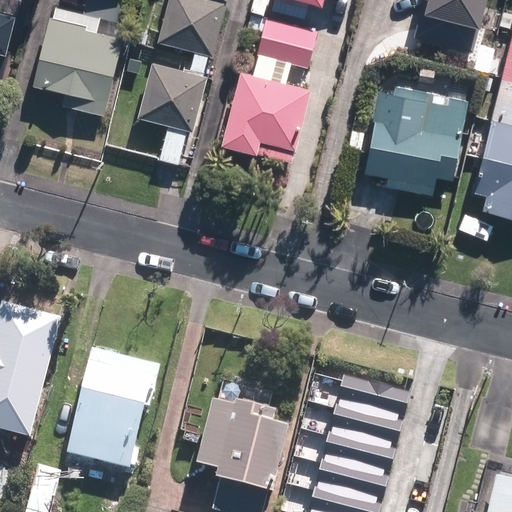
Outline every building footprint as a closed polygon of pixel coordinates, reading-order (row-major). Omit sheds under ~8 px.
[(126,0),(125,0),(86,0),(84,13),(120,21),(126,0)] [(213,56),(227,0),(167,0),(157,42),(213,56)] [(427,0),(424,13),(478,27),(485,0),(427,0)] [(20,13),(0,8),(0,87),(2,88),(20,13)] [(511,15),(468,190),(482,194),(478,207),(511,215),(511,15)] [(104,114),(124,38),(89,29),(89,27),(50,16),(33,83),(65,91),(62,104),(104,114)] [(260,53),(311,66),(321,29),(270,17),(260,53)] [(151,46),(155,33),(141,29),(138,42),(151,46)] [(496,72),(499,59),(492,57),(488,70),(496,72)] [(193,131),(207,74),(151,60),(137,116),(168,124),(160,158),(179,163),(187,129),(193,131)] [(240,70),(221,145),(257,154),(260,141),(296,150),(312,88),(240,70)] [(495,75),(487,74),(484,88),(492,89),(495,75)] [(430,91),(376,82),(360,170),(383,174),(382,184),(429,193),(432,174),(449,177),(457,133),(465,89),(447,86),(446,95),(430,91)] [(351,174),(325,168),(315,212),(340,218),(351,174)] [(0,426),(28,434),(59,319),(5,304),(0,321),(0,426)] [(67,452),(130,467),(145,404),(152,406),(162,364),(92,348),(67,452)] [(399,428),(408,392),(346,376),(336,412),(399,428)] [(235,404),(210,398),(196,464),(217,469),(215,477),(221,479),(214,508),(229,511),(266,511),(271,490),(274,491),(289,425),(273,422),(276,408),(236,399),(235,404)] [(392,453),(399,428),(336,412),(330,437),(392,453)] [(385,479),(392,453),(330,437),(323,463),(385,479)] [(379,505),(385,479),(323,463),(316,489),(379,505)] [(54,511),(64,472),(39,466),(27,511),(54,511)] [(511,511),(511,482),(496,479),(488,511),(511,511)] [(376,511),(379,505),(316,489),(310,511),(376,511)]
